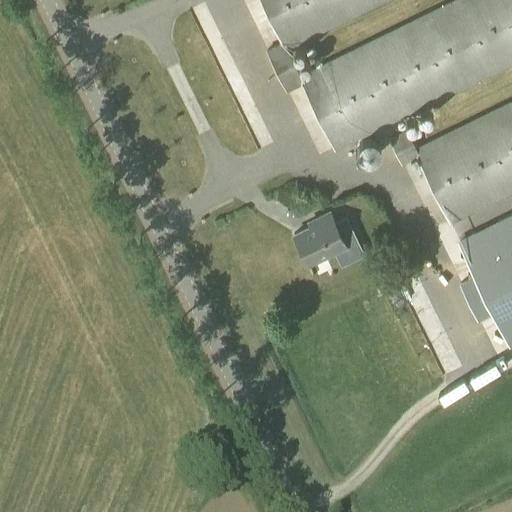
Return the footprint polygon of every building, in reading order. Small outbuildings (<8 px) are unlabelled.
[(302,82),(334,148),(511,61),(511,0),(455,0),(300,76),(286,47),(383,0),(261,0),(282,42),(267,50),(286,90),(302,82)] [(277,143),(211,3),(196,10),(261,151),(277,143)] [(417,155),(449,221),(511,190),(511,101),(415,149),(406,131),(390,139),(401,162),(417,155)] [(346,216),(334,220),(329,211),(316,218),(317,221),(293,234),(307,264),(346,245),(355,240),(352,233),(353,232),(346,216)] [(511,215),(459,241),(476,275),(461,282),(478,318),(493,310),(509,344),(511,342),(511,215)] [(396,267),(441,376),(463,367),(418,258),(396,267)] [(321,380),(334,375),(323,346),(309,351),(321,380)]
